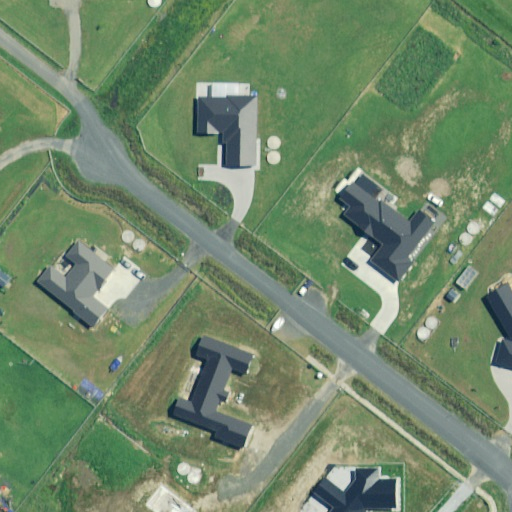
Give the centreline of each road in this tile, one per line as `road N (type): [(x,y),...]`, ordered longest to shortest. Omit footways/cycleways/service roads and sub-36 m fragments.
road 1 (residential): [(511,476),(99,155)]
road 2 (residential): [(99,155),(116,103),(193,0)]
road 3 (residential): [(0,39),(76,99),(99,155)]
